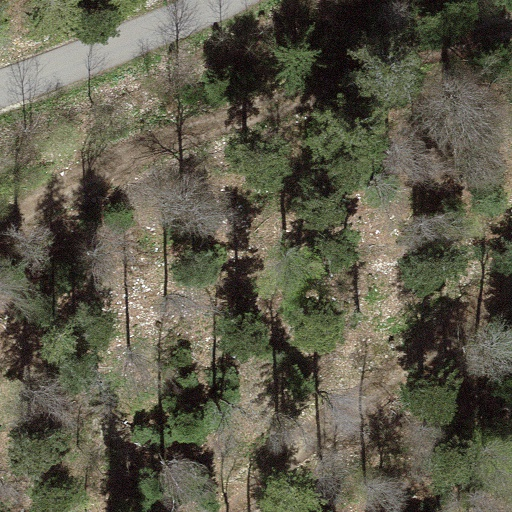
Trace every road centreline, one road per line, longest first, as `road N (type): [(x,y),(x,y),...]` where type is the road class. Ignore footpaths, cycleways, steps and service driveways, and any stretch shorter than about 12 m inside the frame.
road 1 (track): [(0,230),(142,140),(511,23)]
road 2 (track): [(250,511),(296,444),(511,278)]
road 3 (unclassified): [(213,0),(0,88)]
